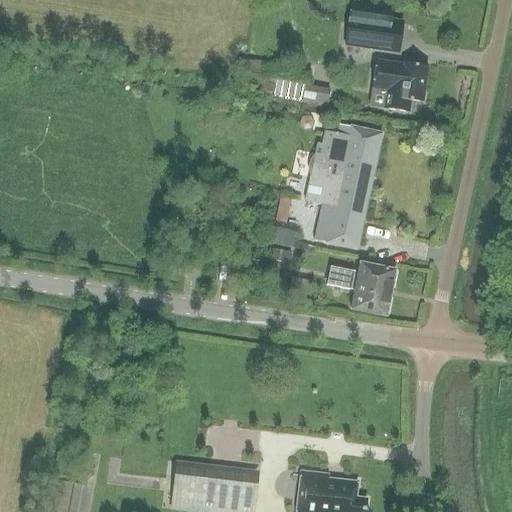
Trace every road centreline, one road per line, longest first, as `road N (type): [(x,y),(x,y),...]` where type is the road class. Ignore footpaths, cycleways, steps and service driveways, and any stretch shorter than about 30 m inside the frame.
road 1 (tertiary): [(432,344),(0,283)]
road 2 (unclassified): [(430,511),(420,447),(432,344)]
